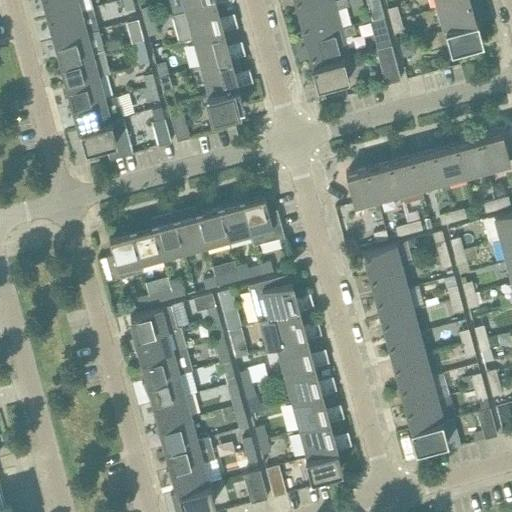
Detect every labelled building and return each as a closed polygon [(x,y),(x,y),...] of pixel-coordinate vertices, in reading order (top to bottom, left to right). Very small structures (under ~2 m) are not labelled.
[(80,8),(78,0),(44,0),(49,17),(80,8)] [(134,6),(132,0),(123,0),(126,8),(134,6)] [(218,0),(215,0),(185,8),(172,12),(180,40),(193,36),(229,26),(229,25),(217,28),(214,15),(218,14),(215,1),(218,0)] [(183,0),(185,8),(215,0),(212,0),(210,1),(209,0),(183,0)] [(295,0),(298,9),(328,0),(295,0)] [(347,0),(328,0),(298,9),(305,36),(341,26),(336,7),(348,4),(347,0)] [(475,19),(469,0),(456,0),(437,5),(443,28),(477,19),(476,18),(475,19)] [(141,6),(144,20),(153,17),(149,4),(141,6)] [(387,6),(391,19),(400,16),(397,4),(387,6)] [(87,30),(80,8),(49,17),(55,39),(87,30)] [(403,28),(400,16),(391,19),(394,31),(403,28)] [(137,17),(125,20),(128,30),(131,29),(140,27),(137,17)] [(157,31),(153,17),(144,20),(148,33),(157,31)] [(482,39),(477,19),(443,28),(443,29),(445,28),(450,48),(482,39)] [(353,23),(341,26),(305,36),(312,63),(311,63),(311,64),(349,54),(344,35),(356,32),(353,23)] [(229,26),(193,36),(200,64),(237,54),(236,53),(225,56),(221,43),(226,41),(222,29),(229,27),(229,26)] [(99,27),(87,30),(55,39),(61,61),(104,49),(99,27)] [(140,27),(131,29),(134,41),(143,38),(140,27)] [(387,27),(372,31),(377,47),(391,43),(387,27)] [(146,50),(143,38),(134,41),(138,53),(146,50)] [(376,47),(385,82),(400,78),(391,43),(377,47),(376,47)] [(110,71),(104,49),(61,61),(67,83),(99,75),(110,71)] [(229,70),(233,69),(240,67),(237,54),(200,64),(208,91),(206,92),(206,93),(244,82),(244,81),(232,84),(229,70)] [(349,54),(311,64),(316,84),(348,76),(343,56),(349,54)] [(156,62),(159,75),(168,73),(164,59),(156,62)] [(155,82),(152,71),(143,73),(146,85),(155,82)] [(172,86),(168,73),(159,75),(163,89),(172,86)] [(105,97),(99,75),(67,83),(73,105),(105,97)] [(158,94),(155,82),(146,85),(142,86),(145,98),(158,94)] [(244,83),(244,82),(206,93),(212,113),(243,104),(238,84),(244,83)] [(117,94),(105,97),(73,105),(79,127),(123,116),(117,94)] [(170,115),(177,139),(189,135),(183,111),(170,115)] [(132,151),(123,116),(79,127),(85,147),(105,142),(109,157),(132,151)] [(171,140),(164,116),(152,120),(158,144),(171,140)] [(510,161),(501,129),(479,135),(487,167),(510,161)] [(487,167),(479,135),(457,141),(465,173),(487,167)] [(465,173),(457,141),(434,148),(443,179),(465,173)] [(443,179),(434,148),(412,154),(421,185),(443,179)] [(421,185),(412,154),(390,160),(399,191),(421,185)] [(399,191),(390,160),(368,166),(376,197),(399,191)] [(376,197),(368,166),(346,172),(354,203),(376,197)] [(284,235),(276,206),(268,209),(264,194),(242,200),(250,231),(254,243),(284,235)] [(510,203),(507,194),(495,197),(498,206),(510,203)] [(498,206),(495,197),(483,200),(486,210),(498,206)] [(250,231),(242,200),(220,206),(228,237),(250,231)] [(228,237),(220,206),(198,212),(206,243),(228,237)] [(466,215),(463,206),(451,209),(454,218),(466,215)] [(511,232),(511,208),(493,214),(499,236),(511,232)] [(454,218),(451,209),(439,212),(442,222),(454,218)] [(206,243),(198,212),(175,218),(184,249),(206,243)] [(429,215),(419,218),(407,221),(410,230),(432,224),(429,215)] [(162,255),(153,224),(151,216),(150,217),(150,218),(137,222),(139,228),(131,230),(139,261),(162,255)] [(184,249),(175,218),(153,224),(162,255),(184,249)] [(410,230),(407,221),(395,224),(398,234),(410,230)] [(373,230),(375,240),(388,236),(385,227),(373,230)] [(113,252),(105,255),(111,277),(141,268),(139,261),(131,230),(109,236),(113,252)] [(511,256),(511,232),(499,236),(505,258),(511,256)] [(450,237),(453,249),(463,247),(459,235),(450,237)] [(447,251),(444,239),(435,241),(438,253),(447,251)] [(395,241),(363,249),(369,271),(401,263),(395,241)] [(466,259),(463,247),(453,249),(457,261),(466,259)] [(451,263),(447,251),(438,253),(441,266),(451,263)] [(270,259),(258,263),(261,271),(272,268),(270,259)] [(261,271),(258,263),(247,266),(246,262),(235,265),(239,277),(261,271)] [(407,285),(401,263),(369,271),(375,293),(407,285)] [(226,271),(214,274),(217,283),(228,280),(226,271)] [(247,282),(257,318),(257,319),(305,306),(305,305),(293,308),(290,296),(294,294),(288,271),(247,282)] [(217,283),(214,274),(203,277),(205,286),(217,283)] [(462,281),(465,293),(474,291),(471,279),(462,281)] [(182,283),(170,286),(173,295),(184,292),(182,283)] [(447,285),(450,297),(459,295),(456,283),(447,285)] [(413,307),(407,285),(375,293),(381,315),(413,307)] [(173,295),(170,286),(159,289),(161,298),(173,295)] [(212,291),(193,296),(196,309),(206,306),(209,316),(218,313),(215,302),(212,291)] [(478,303),(474,291),(465,293),(469,305),(478,303)] [(139,304),(151,301),(148,292),(137,295),(139,304)] [(463,307),(459,295),(450,297),(453,310),(463,307)] [(161,305),(130,313),(136,335),(136,336),(167,327),(177,325),(180,324),(189,321),(182,299),(171,302),(161,305)] [(305,307),(305,306),(257,319),(265,347),(276,344),(312,334),(312,333),(301,336),(297,323),(302,322),(298,308),(305,307)] [(419,329),(413,307),(381,315),(387,337),(419,329)] [(224,313),(228,327),(236,325),(233,311),(224,313)] [(221,325),(218,313),(209,316),(212,327),(221,325)] [(474,325),(477,337),(486,335),(483,323),(474,325)] [(136,335),(129,337),(137,353),(140,352),(142,358),(186,346),(180,324),(177,325),(167,327),(136,336),(136,335)] [(240,338),(236,325),(228,327),(231,341),(240,338)] [(459,329),(462,341),(471,339),(468,327),(459,329)] [(425,351),(419,329),(387,337),(393,359),(425,351)] [(313,334),(312,334),(276,344),(284,371),(320,362),(320,361),(308,364),(305,351),(310,350),(306,336),(313,334)] [(490,347),(486,335),(477,337),(480,349),(490,347)] [(475,351),(471,339),(462,341),(465,354),(475,351)] [(192,368),(186,346),(142,358),(148,379),(148,380),(179,371),(192,368)] [(230,357),(227,346),(218,348),(221,360),(230,357)] [(431,373),(425,351),(393,359),(399,381),(431,373)] [(233,369),(230,357),(221,360),(224,372),(233,369)] [(320,362),(284,371),(291,399),(328,390),(327,388),(316,391),(312,379),(317,378),(313,364),(320,362)] [(239,369),(243,383),(252,380),(248,367),(239,369)] [(486,369),(489,381),(498,379),(495,367),(486,369)] [(185,393),(179,371),(148,380),(148,379),(141,381),(149,397),(152,396),(154,402),(185,393)] [(471,373),(474,385),(483,383),(480,371),(471,373)] [(437,395),(431,373),(399,381),(405,403),(437,395)] [(502,391),(498,379),(489,381),(492,393),(502,391)] [(255,394),(252,380),(243,383),(246,396),(255,394)] [(486,395),(483,383),(474,385),(477,397),(486,395)] [(242,401),(239,390),(230,392),(233,404),(242,401)] [(328,390),(291,399),(299,427),(335,417),(335,416),(323,419),(320,407),(325,405),(321,392),(328,390)] [(191,415),(185,393),(154,402),(159,423),(160,424),(191,415)] [(443,417),(437,395),(405,403),(411,425),(443,417)] [(245,413),(242,401),(233,404),(236,416),(245,413)] [(477,409),(482,428),(473,430),(476,439),(497,433),(489,406),(477,409)] [(197,437),(191,415),(160,424),(159,423),(153,425),(161,441),(164,440),(166,446),(197,437)] [(335,418),(335,417),(299,427),(306,454),(304,455),(343,445),(342,444),(331,447),(328,435),(332,433),(328,420),(335,418)] [(443,417),(411,425),(409,426),(415,447),(447,438),(441,419),(443,418),(443,417)] [(254,425),(258,438),(267,436),(263,422),(254,425)] [(209,434),(197,437),(166,446),(171,467),(172,468),(203,459),(215,456),(209,434)] [(242,436),(245,448),(254,445),(250,434),(242,436)] [(270,449),(267,436),(258,438),(261,452),(270,449)] [(257,457),(254,445),(245,448),(248,460),(257,457)] [(343,446),(343,445),(304,455),(310,476),(341,467),(336,447),(343,446)] [(209,481),(203,459),(172,468),(171,467),(165,469),(172,485),(176,484),(178,490),(209,481)] [(265,465),(273,494),(286,491),(278,462),(265,465)] [(247,470),(254,499),(267,496),(259,467),(247,470)] [(176,511),(214,502),(209,481),(178,490),(170,492),(175,511),(176,511)] [(4,505),(1,495),(0,494),(0,511),(12,511),(10,504),(4,505)]
